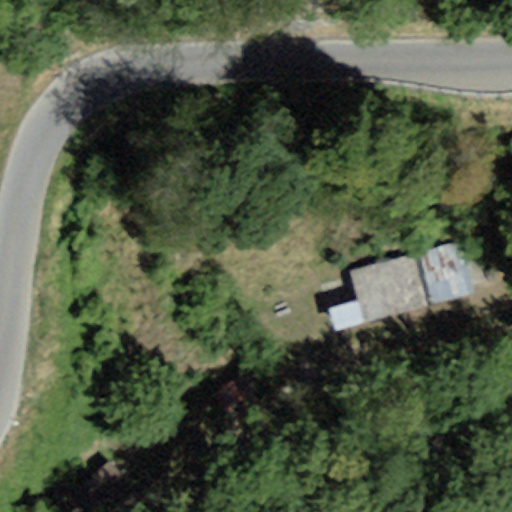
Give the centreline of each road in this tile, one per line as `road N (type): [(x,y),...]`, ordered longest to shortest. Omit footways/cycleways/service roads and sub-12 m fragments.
road 1 (tertiary): [(511,60),(169,63),(83,85),(45,129),(12,241),(0,367)]
road 2 (track): [(200,459),(286,391),(445,346),(511,341)]
